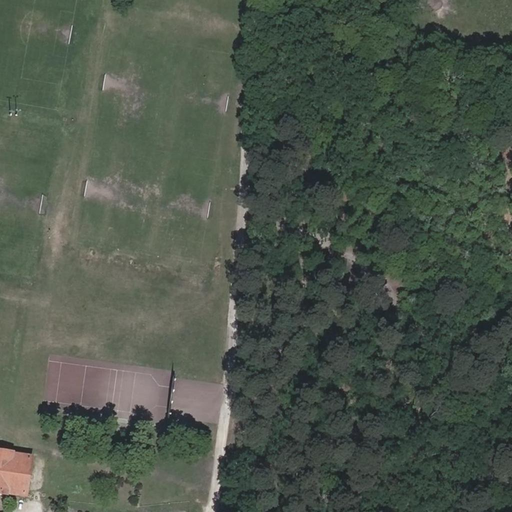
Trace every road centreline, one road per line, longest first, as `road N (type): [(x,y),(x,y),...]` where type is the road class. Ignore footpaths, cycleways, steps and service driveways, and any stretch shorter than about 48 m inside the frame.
road 1 (track): [(243,204),(212,511)]
road 2 (track): [(243,204),(249,0)]
